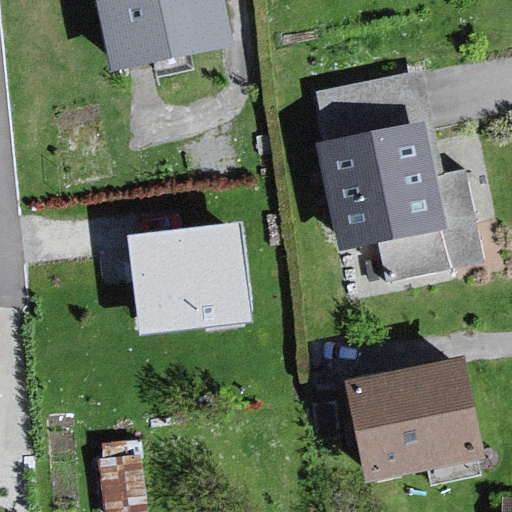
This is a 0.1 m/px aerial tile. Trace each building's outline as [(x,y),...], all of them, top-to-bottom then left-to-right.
[(216,0),(100,0),(112,65),(225,46),(216,0)] [(334,257),(422,241),(407,131),(316,151),(334,257)] [(235,213),(128,223),(138,334),(245,324),(235,213)] [(468,470),(439,370),(333,394),(351,484),(468,470)] [(511,511),(511,487),(503,488),(502,511),(511,511)]
